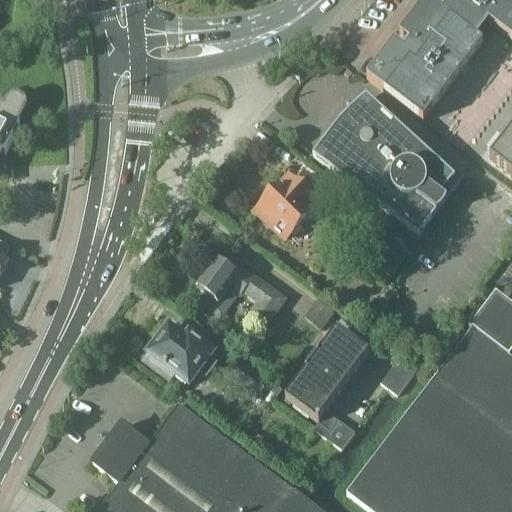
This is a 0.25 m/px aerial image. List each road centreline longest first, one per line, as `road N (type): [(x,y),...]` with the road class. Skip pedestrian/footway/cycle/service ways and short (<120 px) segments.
road 1 (primary): [(0,454),(90,263)]
road 2 (primary): [(101,53),(104,112),(90,263)]
road 3 (primary): [(90,263),(113,227),(127,176),(135,67)]
road 4 (residential): [(237,46),(246,88),(233,120),(170,209)]
